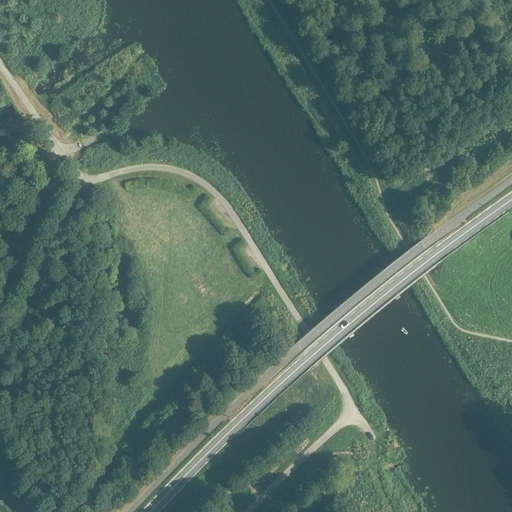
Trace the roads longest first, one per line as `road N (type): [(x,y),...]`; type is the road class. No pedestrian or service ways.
road 1 (unclassified): [(248,511),(352,409),(211,190),(164,169),(80,185),(60,153)]
road 2 (secondary): [(149,511),(246,412),(511,199)]
road 3 (unknown): [(511,336),(463,324),(453,312),(277,0)]
road 4 (track): [(60,153),(66,128),(134,59)]
